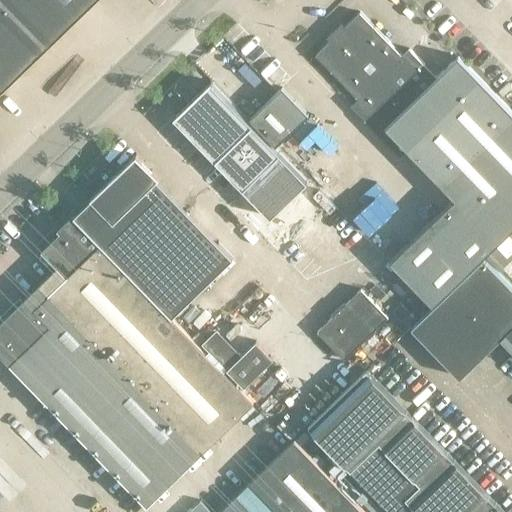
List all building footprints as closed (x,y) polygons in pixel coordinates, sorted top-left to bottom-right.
[(0,0),(0,91),(94,0),(0,0)] [(433,305),(495,244),(506,256),(511,250),(511,238),(507,233),(511,228),(511,111),(458,56),(436,76),(409,48),(401,55),(360,11),(315,54),(371,112),(364,119),(379,134),(386,127),(454,198),(389,261),(433,305)] [(243,189),(280,153),(211,81),(173,117),(243,189)] [(275,145),(308,114),(282,87),(249,118),(275,145)] [(218,242),(215,245),(154,182),(159,177),(136,153),(90,198),(93,200),(77,216),(75,214),(73,215),(171,317),(233,257),(218,242)] [(325,160),(309,176),(320,186),(335,170),(325,160)] [(285,188),(302,170),(296,165),(279,183),(285,188)] [(171,317),(73,215),(72,214),(39,246),(58,266),(25,298),(0,321),(0,353),(10,364),(10,363),(147,505),(201,453),(253,402),(171,317)] [(511,349),(511,285),(484,257),(411,327),(459,377),(500,338),(511,349)] [(317,331),(344,358),(387,316),(360,288),(317,331)] [(243,386),(272,358),(256,341),(241,354),(216,328),(202,342),(243,386)] [(308,426),(391,511),(435,511),(471,477),(366,369),(308,426)] [(402,370),(388,382),(402,398),(416,387),(402,370)] [(365,511),(294,439),(237,495),(253,511),(365,511)] [(504,511),(471,477),(435,511),(504,511)] [(253,511),(237,495),(218,511),(253,511)]
